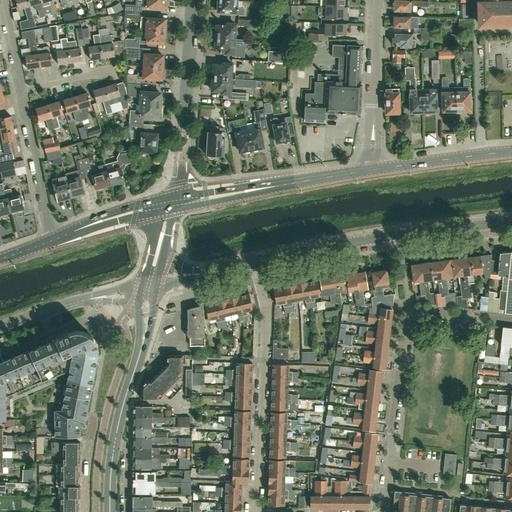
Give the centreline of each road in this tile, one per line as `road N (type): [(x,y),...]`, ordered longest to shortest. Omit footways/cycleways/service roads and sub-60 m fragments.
road 1 (tertiary): [(253,262),(511,222)]
road 2 (residential): [(257,511),(265,306),(253,262)]
road 3 (residential): [(174,196),(192,0)]
road 4 (residential): [(384,487),(409,307)]
road 5 (residential): [(372,169),(375,0)]
road 6 (residential): [(52,240),(21,93)]
road 7 (secondary): [(511,152),(372,169)]
road 8 (residential): [(511,504),(384,487)]
